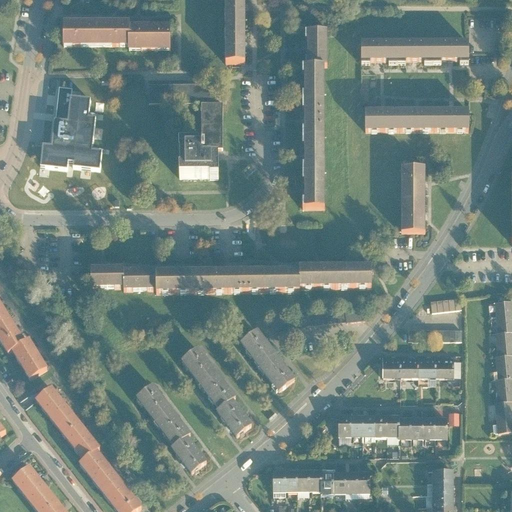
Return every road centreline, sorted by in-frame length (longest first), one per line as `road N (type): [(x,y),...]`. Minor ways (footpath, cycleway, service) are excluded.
road 1 (residential): [(511,126),(409,304),(341,381),(223,484)]
road 2 (residential): [(0,207),(36,221),(231,217),(267,186),(271,133)]
road 3 (residential): [(0,174),(20,130),(42,0)]
